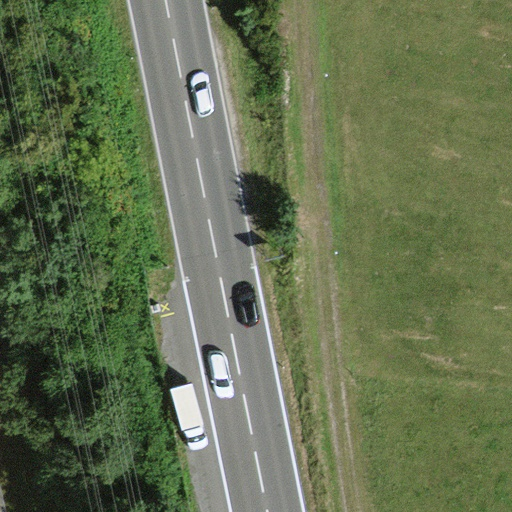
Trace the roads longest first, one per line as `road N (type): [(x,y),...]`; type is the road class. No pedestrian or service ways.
road 1 (primary): [(165,0),(264,511)]
road 2 (track): [(307,0),(333,329),(358,511)]
